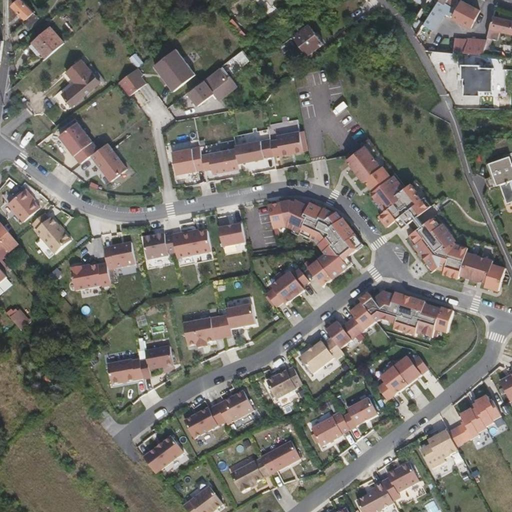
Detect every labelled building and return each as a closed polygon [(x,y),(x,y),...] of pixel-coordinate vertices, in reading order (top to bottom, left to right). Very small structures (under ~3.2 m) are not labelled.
[(25,19),(33,12),(21,0),(16,0),(12,4),(25,19)] [(444,5),(438,1),(437,2),(424,22),(433,28),(448,5),(446,3),(444,5)] [(470,28),(480,11),(463,2),(453,19),(470,28)] [(511,21),(493,17),(487,38),(496,41),(499,31),(511,34),(511,21)] [(307,56),(322,44),(309,26),(294,37),(307,56)] [(46,58),(63,44),(51,28),(32,43),(38,50),(40,48),(42,53),(46,58)] [(468,40),(468,42),(429,38),(426,51),(483,55),(486,42),(468,40)] [(40,48),(38,50),(32,43),(29,46),(37,57),(42,53),(40,48)] [(194,75),(175,50),(154,66),(173,91),(194,75)] [(137,68),(142,64),(134,53),(129,57),(137,68)] [(62,94),(68,101),(96,78),(81,59),(66,71),(76,83),(62,94)] [(479,67),(479,63),(460,63),(460,78),(463,78),(463,95),(479,95),(479,90),(492,90),(492,67),(479,67)] [(146,84),(136,70),(121,81),(131,95),(146,84)] [(205,82),(214,94),(219,100),(237,87),(230,77),(227,78),(221,70),(205,82)] [(73,107),(100,83),(96,78),(68,101),(73,107)] [(198,106),(214,94),(205,82),(189,94),(198,106)] [(81,163),(92,156),(99,150),(78,123),(61,136),(69,147),(72,146),(74,149),(72,151),(81,163)] [(278,140),(270,142),(273,155),(280,154),(281,157),(305,152),(300,132),(278,136),(278,140)] [(236,146),(236,149),(239,164),(273,157),(273,155),(270,142),(270,139),(236,146)] [(112,181),(128,169),(108,144),(99,150),(92,156),(112,181)] [(348,159),(365,181),(382,168),(365,146),(348,159)] [(200,147),(173,152),(178,174),(204,170),(201,155),(200,147)] [(236,149),(201,155),(204,170),(213,168),(214,173),(240,169),(239,164),(236,149)] [(502,183),(510,180),(511,187),(511,168),(508,156),(489,164),(490,168),(494,179),(490,180),(486,182),(488,189),(502,183)] [(371,193),(381,206),(404,188),(394,175),(391,177),(383,167),(382,168),(365,181),(373,191),(371,193)] [(490,168),(486,170),(490,180),(494,179),(490,168)] [(511,197),(511,187),(510,180),(502,183),(507,199),(511,197)] [(415,231),(424,224),(418,216),(429,208),(411,184),(404,188),(381,206),(385,211),(379,215),(387,226),(396,220),(401,227),(408,222),(415,231)] [(41,208),(25,190),(9,204),(25,222),(41,208)] [(286,226),(301,233),(309,208),(295,201),(294,204),(286,226)] [(286,226),(294,204),(290,202),(269,206),(273,228),(286,226)] [(300,234),(315,241),(343,221),(337,213),(335,215),(310,205),(309,208),(301,233),(300,234)] [(50,219),(45,214),(34,224),(38,229),(36,231),(56,254),(73,240),(52,216),(50,219)] [(440,264),(456,244),(454,241),(456,239),(443,222),(440,224),(434,217),(424,224),(415,231),(410,234),(418,242),(415,245),(435,269),(440,264)] [(326,255),(308,268),(322,287),(348,267),(343,260),(357,250),(350,240),(355,236),(344,220),(343,221),(315,241),(326,255)] [(18,243),(15,239),(0,221),(0,258),(18,243)] [(246,243),(242,221),(234,223),(234,226),(220,228),(224,247),(246,243)] [(212,252),(208,231),(182,236),(181,233),(173,235),(176,251),(178,258),(212,252)] [(176,251),(173,235),(165,236),(165,234),(144,238),(148,259),(170,255),(169,252),(176,251)] [(132,243),(113,247),(117,268),(136,264),(132,243)] [(459,278),(467,252),(468,247),(456,244),(440,264),(444,269),(443,274),(459,278)] [(484,285),(499,290),(505,268),(492,264),(493,260),(467,252),(460,273),(486,281),(484,285)] [(112,286),(107,264),(91,267),(91,264),(73,268),(77,289),(102,284),(103,287),(112,286)] [(291,272),(272,286),(274,289),(267,294),(277,307),(283,302),(286,305),(306,290),(303,287),(310,282),(300,269),(293,275),(291,272)] [(360,299),(362,301),(377,320),(380,318),(396,323),(394,329),(404,332),(414,298),(396,293),(394,295),(384,292),(374,300),(369,293),(360,299)] [(426,302),(414,298),(404,332),(415,335),(416,332),(432,337),(434,329),(447,333),(453,311),(442,307),(441,309),(425,304),(426,302)] [(327,330),(340,348),(377,320),(362,301),(350,311),(355,317),(342,327),(338,322),(327,330)] [(253,304),(227,309),(229,315),(232,329),(256,324),(253,304)] [(233,337),(232,329),(229,315),(185,323),(189,345),(198,343),(199,347),(208,345),(207,342),(233,337)] [(322,341),(300,358),(313,374),(334,358),(337,359),(344,354),(340,348),(332,337),(324,343),(322,341)] [(171,347),(146,351),(148,360),(150,369),(174,365),(171,347)] [(388,401),(428,369),(419,357),(412,362),(408,356),(381,377),(386,383),(379,389),(388,401)] [(151,377),(150,369),(148,360),(141,362),(140,359),(133,361),(133,358),(107,363),(112,385),(121,383),(121,381),(126,380),(127,382),(151,377)] [(293,369),(268,381),(277,399),(296,390),(294,387),(301,383),(293,369)] [(511,374),(500,381),(511,401),(511,399),(511,374)] [(244,391),(218,405),(227,421),(228,424),(255,410),(244,391)] [(476,410),(473,411),(485,428),(494,423),(493,421),(501,417),(492,401),(490,402),(487,397),(476,402),(477,404),(474,406),(476,410)] [(369,398),(348,409),(350,413),(343,416),(350,429),(378,414),(369,398)] [(227,421),(218,405),(209,409),(209,408),(185,420),(195,438),(227,421)] [(106,409),(101,412),(104,417),(109,414),(106,409)] [(465,424),(449,433),(455,447),(470,438),(472,440),(480,436),(478,434),(486,429),(485,428),(473,411),(472,410),(461,416),(465,424)] [(342,433),(350,429),(343,416),(341,411),(334,415),(335,417),(314,429),(323,446),(343,436),(342,433)] [(449,433),(447,430),(427,441),(429,445),(421,449),(431,468),(445,460),(443,457),(457,449),(455,447),(449,433)] [(172,436),(144,457),(156,473),(184,452),(172,436)] [(291,440),(268,453),(277,470),(301,458),(291,440)] [(262,457),(231,473),(241,492),(258,484),(257,481),(271,474),(262,457)] [(383,480),(394,501),(400,497),(397,492),(419,479),(409,461),(386,474),(389,478),(383,480)] [(394,501),(383,480),(375,484),(376,487),(372,489),(374,493),(359,501),(364,511),(378,511),(382,510),(381,508),(394,501)] [(210,486),(185,506),(189,511),(213,511),(224,504),(210,486)]
